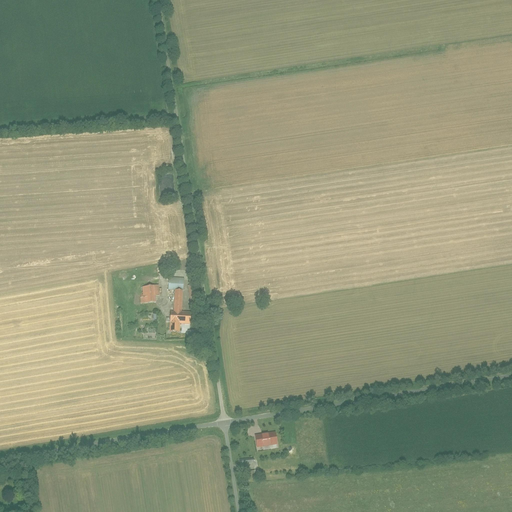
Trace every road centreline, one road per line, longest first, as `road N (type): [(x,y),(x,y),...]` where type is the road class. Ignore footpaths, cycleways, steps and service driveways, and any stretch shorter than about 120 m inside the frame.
road 1 (residential): [(156,0),(223,423)]
road 2 (residential): [(223,423),(511,376)]
road 3 (residential): [(0,459),(223,423)]
